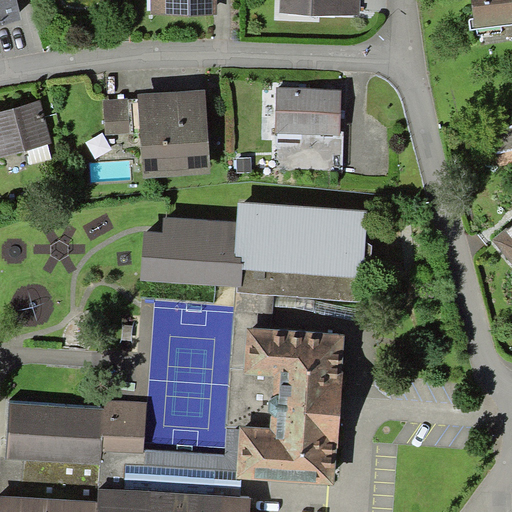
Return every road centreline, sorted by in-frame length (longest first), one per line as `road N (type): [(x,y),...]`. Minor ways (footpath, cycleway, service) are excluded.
road 1 (residential): [(403,57),(501,406),(506,464)]
road 2 (residential): [(0,73),(126,56),(403,57)]
